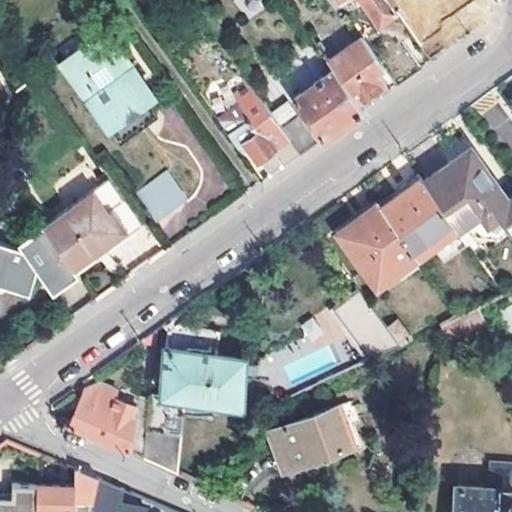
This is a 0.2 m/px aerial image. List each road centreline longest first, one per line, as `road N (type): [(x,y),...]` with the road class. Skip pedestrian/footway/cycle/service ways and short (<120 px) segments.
road 1 (residential): [(0,403),(511,40)]
road 2 (residential): [(0,411),(217,511)]
